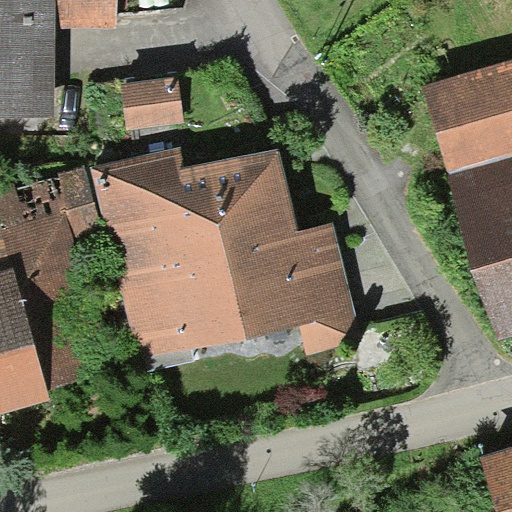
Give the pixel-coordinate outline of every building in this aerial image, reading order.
[(0,0),(0,129),(60,128),(58,32),(57,0),(0,0)] [(57,0),(58,32),(119,32),(118,0),(57,0)] [(451,154),(511,137),(511,55),(430,78),(451,154)] [(179,77),(124,85),(130,129),(185,121),(179,77)] [(183,146),(95,166),(133,355),(300,321),(307,353),(338,347),(356,313),(335,222),(299,230),(279,148),(189,169),(183,146)] [(511,157),(456,172),(494,312),(511,307),(511,157)] [(0,266),(4,281),(15,278),(48,393),(111,375),(78,259),(108,251),(84,167),(0,190),(0,266)] [(0,422),(52,407),(48,393),(15,278),(4,281),(0,281),(0,422)] [(500,511),(511,511),(511,439),(483,448),(500,511)]
